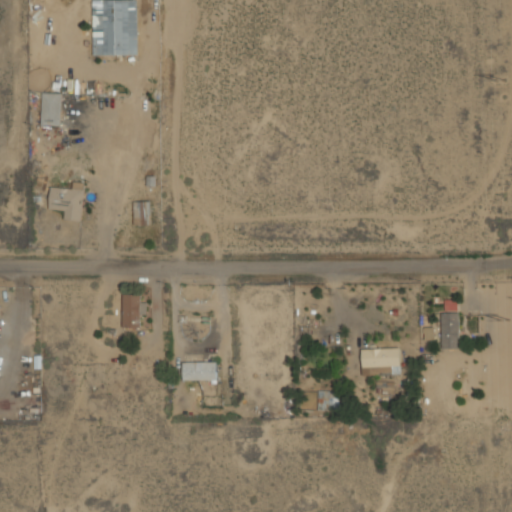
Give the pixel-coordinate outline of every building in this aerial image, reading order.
[(92,0),(93,55),(138,54),(136,0),(92,0)] [(61,125),(61,93),(42,92),(41,125),(61,125)] [(83,188),(50,187),(49,209),(64,209),(64,220),(82,221),(83,188)] [(133,201),(134,225),(150,224),(150,201),(133,201)] [(122,294),(123,328),(140,327),(140,314),(146,314),(146,302),(140,302),(140,294),(122,294)] [(445,310),(457,310),(457,299),(445,299),(445,310)] [(441,312),(442,348),(459,347),(459,312),(441,312)] [(400,347),(361,349),(362,375),(401,374),(400,347)] [(217,379),(216,361),(182,362),(183,380),(217,379)] [(318,410),(337,410),(337,391),(318,391),(318,410)]
